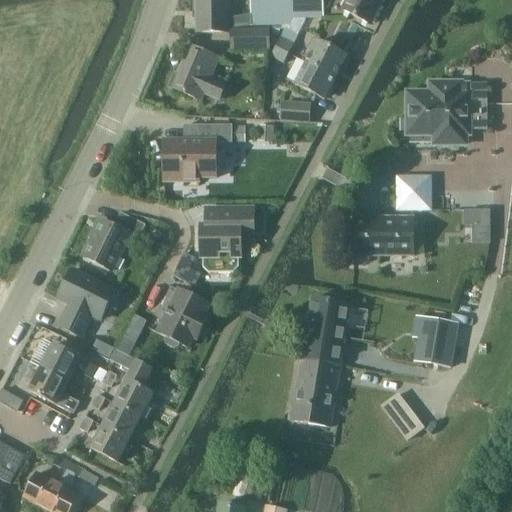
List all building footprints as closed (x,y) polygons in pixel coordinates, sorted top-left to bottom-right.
[(196,0),(197,35),(229,35),(228,0),(196,0)] [(292,20),(323,19),(322,0),(286,0),(250,1),(251,27),(292,26),(292,20)] [(349,0),(343,12),(370,25),(383,0),(349,0)] [(270,50),(269,30),(251,31),(251,51),(270,50)] [(230,52),(251,51),(251,31),(229,32),(230,52)] [(286,31),(276,49),(289,55),(299,37),(286,31)] [(318,42),(306,64),(336,79),(348,57),(318,42)] [(228,86),(211,78),(219,59),(192,47),(179,78),(175,76),(170,89),(201,102),(203,97),(220,104),(228,86)] [(284,65),(289,55),(276,49),(271,58),(284,65)] [(325,101),(325,100),(336,79),(306,64),(296,85),(325,101)] [(469,130),(487,129),(487,85),(467,85),(467,87),(460,87),(460,85),(432,86),(432,95),(410,95),(410,134),(436,134),(436,144),(465,144),(465,134),(469,134),(469,130)] [(283,105),(282,121),(310,123),(311,107),(283,105)] [(233,144),(233,127),(185,127),(184,143),(164,143),(164,183),(199,183),(199,179),(217,179),(217,144),(233,144)] [(275,127),(259,127),(259,141),(275,141),(275,127)] [(243,144),(243,128),(233,128),(233,144),(243,144)] [(433,211),(433,191),(433,178),(397,178),(397,214),(433,213),(433,211)] [(459,193),(433,191),(433,211),(458,211),(459,193)] [(474,240),(491,241),(492,207),(465,206),(465,222),(474,223),(474,240)] [(238,258),(240,258),(241,258),(241,259),(242,259),(242,240),(255,240),(254,210),(206,210),(206,227),(201,227),(201,260),(202,260),(202,259),(203,259),(204,269),(209,274),(233,273),(238,269),(238,258)] [(114,228),(102,222),(84,258),(112,272),(129,237),(139,241),(146,226),(121,214),(114,228)] [(413,220),(353,220),(353,257),(413,256),(413,220)] [(58,301),(70,306),(59,328),(82,339),(93,318),(101,321),(115,292),(73,271),(58,301)] [(475,309),(480,284),(466,281),(461,306),(475,309)] [(204,316),(209,305),(181,291),(159,334),(167,338),(166,341),(167,345),(175,349),(178,347),(180,344),(188,348),(193,338),(198,340),(201,335),(206,337),(211,326),(206,324),(209,319),(204,316)] [(351,306),(312,299),(302,361),(340,368),(351,306)] [(422,319),(414,362),(451,369),(459,325),(422,319)] [(110,360),(116,350),(117,347),(98,337),(91,351),(110,360)] [(124,340),(118,351),(129,357),(135,346),(124,340)] [(53,345),(42,368),(68,382),(80,359),(53,345)] [(153,369),(136,360),(116,350),(110,360),(132,371),(115,403),(142,417),(154,394),(143,389),(153,369)] [(302,361),(291,422),(330,428),(340,368),(302,361)] [(84,375),(92,380),(98,368),(89,363),(84,375)] [(80,402),(62,394),(68,382),(42,368),(30,392),(56,405),(66,410),(74,414),(80,402)] [(118,376),(110,372),(104,384),(111,388),(118,376)] [(5,393),(1,401),(20,411),(24,403),(5,393)] [(398,395),(390,402),(399,413),(407,407),(398,395)] [(105,400),(97,396),(91,407),(100,411),(105,400)] [(130,439),(142,417),(115,403),(104,425),(130,439)] [(88,434),(94,422),(86,417),(80,429),(88,434)] [(118,463),(130,439),(104,425),(91,449),(118,463)] [(0,470),(11,449),(0,443),(0,470)] [(0,479),(10,485),(25,456),(11,449),(0,470),(0,479)] [(69,463),(56,456),(52,464),(55,466),(65,471),(69,463)] [(58,485),(45,510),(48,511),(72,511),(80,497),(68,491),(75,476),(79,478),(83,470),(69,463),(65,471),(58,485)] [(27,492),(24,499),(45,510),(58,485),(48,480),(36,474),(27,492)]
